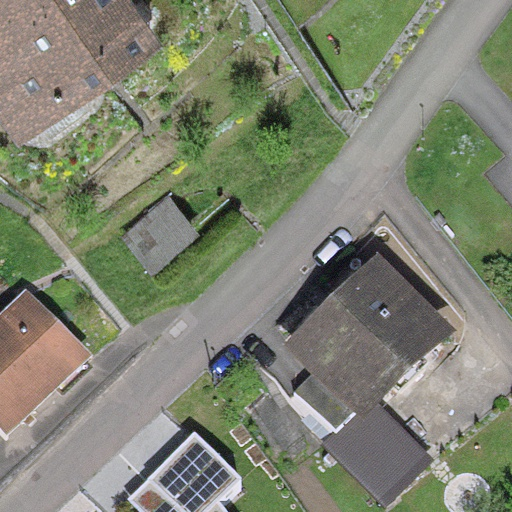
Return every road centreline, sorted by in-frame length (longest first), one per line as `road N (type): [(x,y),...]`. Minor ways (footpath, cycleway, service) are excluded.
road 1 (residential): [(363,171),(21,511)]
road 2 (residential): [(511,340),(363,171)]
road 3 (residential): [(488,0),(363,171)]
